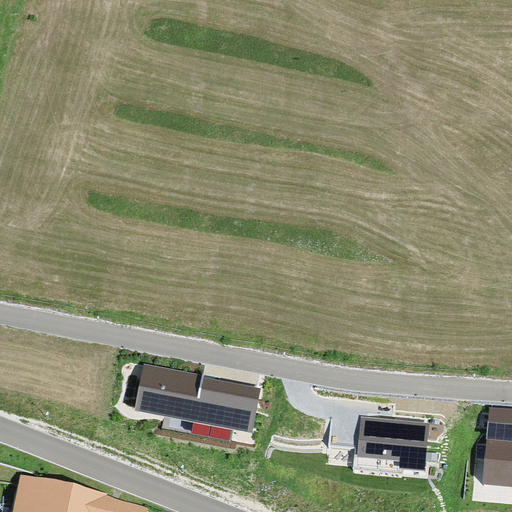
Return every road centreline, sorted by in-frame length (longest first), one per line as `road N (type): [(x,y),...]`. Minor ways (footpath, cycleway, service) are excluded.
road 1 (residential): [(0,313),(353,380),(511,391)]
road 2 (tertiary): [(213,511),(0,427)]
